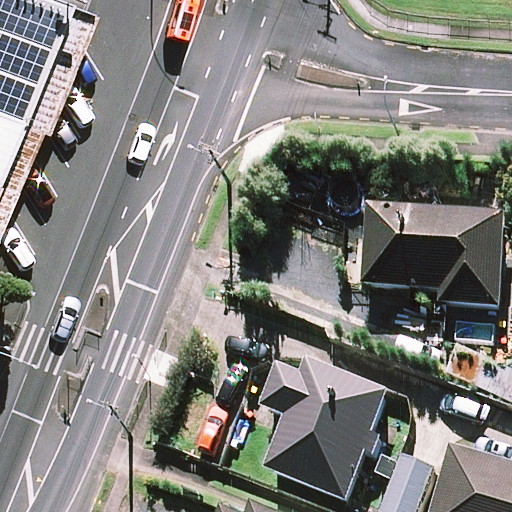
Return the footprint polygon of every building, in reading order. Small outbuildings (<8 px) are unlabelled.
[(0,0),(0,81),(18,88),(53,0),(0,0)] [(0,134),(18,88),(0,81),(0,134)] [(507,229),(366,219),(360,295),(443,301),(442,314),(501,318),(507,229)] [(311,374),(306,389),(280,379),(266,417),(291,426),(270,481),(349,511),(390,404),(311,374)] [(511,511),(511,472),(452,456),(436,511),(511,511)] [(424,511),(438,476),(404,464),(386,511),(424,511)]
